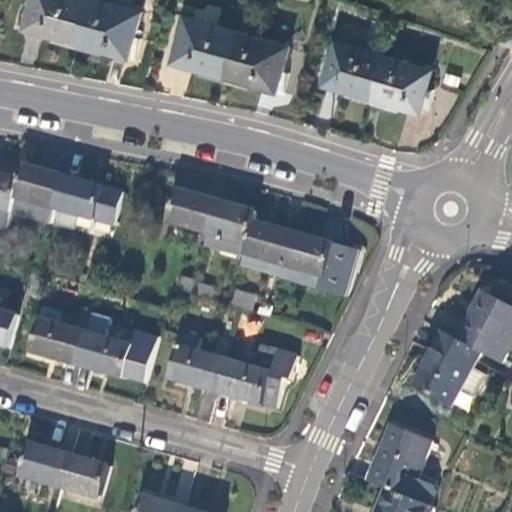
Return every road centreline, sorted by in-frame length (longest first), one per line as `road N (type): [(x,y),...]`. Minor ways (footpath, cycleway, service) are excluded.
road 1 (tertiary): [(338,171),(0,98)]
road 2 (residential): [(310,469),(0,386)]
road 3 (secondary): [(387,309),(310,469)]
